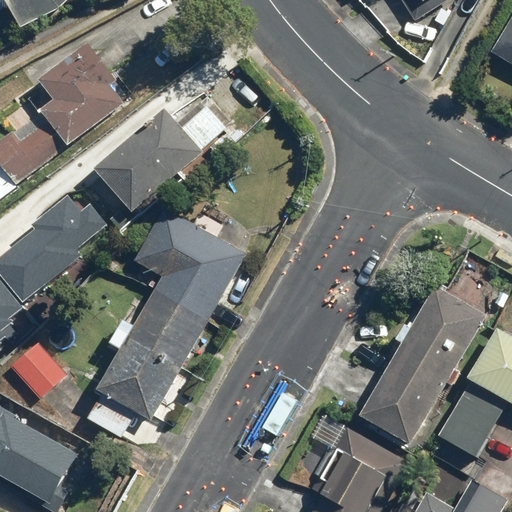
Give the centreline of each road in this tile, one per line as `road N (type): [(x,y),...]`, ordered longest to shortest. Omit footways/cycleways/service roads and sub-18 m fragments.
road 1 (residential): [(191,511),(405,134)]
road 2 (residential): [(405,134),(272,0)]
road 3 (residential): [(511,195),(405,134)]
